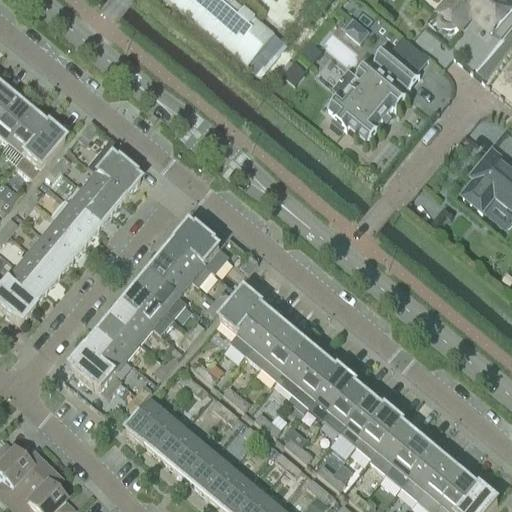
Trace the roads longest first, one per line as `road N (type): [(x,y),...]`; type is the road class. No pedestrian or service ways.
road 1 (residential): [(511,457),(192,187)]
road 2 (residential): [(17,394),(192,187)]
road 3 (residential): [(192,187),(0,28)]
road 4 (secondary): [(511,399),(346,260)]
road 5 (residential): [(475,94),(346,260)]
road 6 (residential): [(130,511),(17,394)]
road 7 (secondary): [(155,101),(34,0)]
road 8 (secondary): [(270,197),(251,167),(155,101)]
road 9 (secondary): [(155,101),(214,166),(270,197)]
